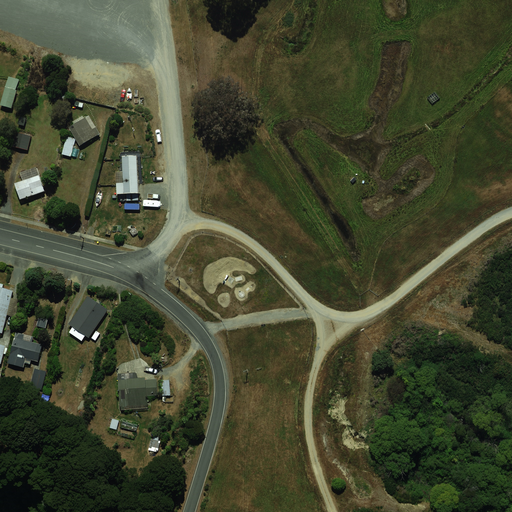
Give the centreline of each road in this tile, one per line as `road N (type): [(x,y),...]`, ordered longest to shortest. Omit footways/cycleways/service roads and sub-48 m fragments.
road 1 (track): [(178,216),(246,234),(342,330),(324,351),(317,405),(340,511)]
road 2 (residential): [(162,0),(178,216),(136,277)]
road 3 (unclassified): [(136,277),(183,314),(216,362),(217,420),(188,511)]
road 4 (track): [(342,330),(511,210)]
road 5 (residential): [(0,236),(136,277)]
